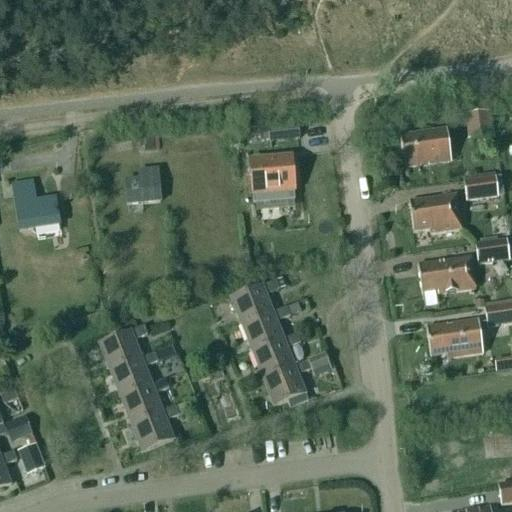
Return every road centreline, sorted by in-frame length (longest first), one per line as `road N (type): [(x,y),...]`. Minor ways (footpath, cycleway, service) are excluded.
road 1 (residential): [(387,462),(339,97)]
road 2 (residential): [(46,511),(387,462)]
road 3 (track): [(0,131),(339,97)]
road 4 (track): [(339,97),(511,81)]
